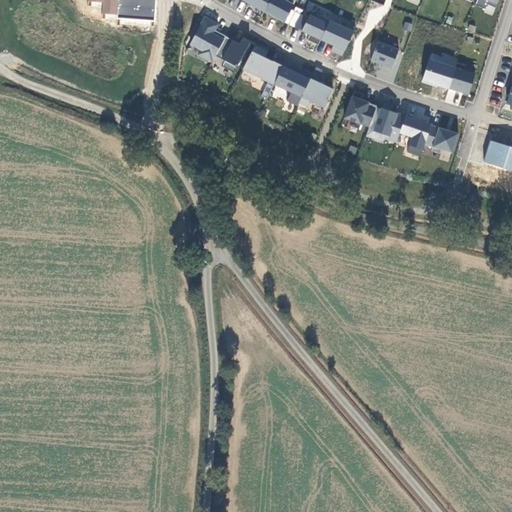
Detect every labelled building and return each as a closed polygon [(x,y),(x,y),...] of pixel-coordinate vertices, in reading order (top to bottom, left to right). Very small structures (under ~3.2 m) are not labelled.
[(103,0),(103,2),(102,13),(117,15),(118,0),(103,0)] [(155,0),(118,0),(117,19),(154,21),(155,0)] [(239,0),(294,25),(302,7),(286,0),(239,0)] [(289,24),(300,30),(307,18),(296,12),(289,24)] [(330,52),(343,56),(353,30),(308,13),(301,33),(333,45),(330,52)] [(239,42),(216,32),(220,23),(204,15),(187,51),(236,73),(250,41),(242,37),(239,42)] [(403,30),(411,31),(413,23),(404,22),(403,30)] [(393,69),(399,47),(376,42),(371,63),(393,69)] [(334,87),(264,58),(268,50),(254,45),(242,72),(290,91),(286,100),(308,109),(310,103),(325,109),(334,87)] [(430,52),(423,84),(470,94),(475,71),(455,67),(457,57),(430,52)] [(352,122),(349,130),(357,133),(360,124),(369,127),(377,105),(352,96),(343,118),(352,122)] [(452,154),(459,133),(404,115),(377,106),(368,134),(397,144),(400,133),(411,137),(406,151),(421,156),(425,145),(452,154)] [(511,172),(511,147),(489,141),(483,164),(511,172)]
